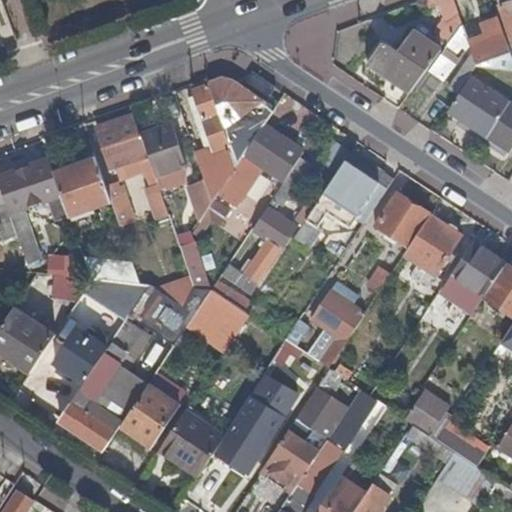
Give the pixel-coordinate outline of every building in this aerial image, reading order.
[(364,59),(407,88),(411,82),(457,16),(451,0),(423,0),(425,4),(435,2),(438,16),(426,33),(412,23),(394,46),(380,37),(364,59)] [(511,0),(506,0),(497,4),(508,37),(511,35),(511,0)] [(457,16),(411,82),(427,92),(466,40),(457,16)] [(501,30),(466,41),(469,49),(473,61),(508,50),(501,30)] [(473,61),(469,49),(445,82),(453,88),(473,61)] [(511,138),(511,104),(468,75),(446,106),(507,146),(511,138)] [(218,76),(203,82),(219,126),(259,100),(218,76)] [(201,184),(206,201),(233,162),(225,142),(219,126),(203,82),(188,88),(204,133),(185,141),(201,184)] [(107,164),(95,169),(106,199),(112,217),(124,213),(112,179),(147,167),(135,134),(134,128),(131,129),(125,112),(92,123),(107,164)] [(225,142),(233,162),(240,151),(256,127),(243,117),(225,142)] [(171,121),(135,134),(147,167),(152,179),(187,167),(171,121)] [(299,146),(260,121),(256,127),(240,151),(243,153),(223,182),(239,193),(260,162),(279,176),(291,157),(299,146)] [(315,159),(332,170),(346,149),(329,138),(315,159)] [(332,170),(290,234),(301,242),(315,220),(312,218),(320,206),(344,221),(350,212),(363,193),(372,199),(389,171),(349,145),(346,149),(332,170)] [(0,181),(3,189),(0,190),(0,202),(11,233),(20,260),(34,255),(17,206),(42,197),(48,217),(62,212),(46,168),(41,152),(21,159),(6,164),(0,166),(0,181)] [(4,157),(6,164),(21,159),(19,152),(4,157)] [(95,169),(89,153),(46,168),(62,212),(63,215),(106,199),(95,169)] [(300,163),(291,157),(279,176),(260,205),(262,207),(250,226),(263,235),(240,269),(224,259),(217,269),(249,290),(291,226),(266,210),(272,200),(275,202),(300,163)] [(162,208),(152,179),(139,184),(150,213),(162,208)] [(206,201),(201,184),(189,189),(198,214),(206,201)] [(425,206),(391,184),(370,216),(405,238),(425,208),(425,206)] [(359,217),(372,199),(363,193),(350,212),(359,217)] [(0,202),(0,236),(11,233),(0,202)] [(405,238),(397,249),(430,270),(457,229),(425,208),(405,238)] [(477,293),(499,259),(470,239),(441,285),(470,304),(477,293)] [(376,283),(387,266),(376,259),(365,276),(376,283)] [(511,313),(511,267),(499,259),(477,293),(511,315),(511,313)] [(185,273),(190,286),(191,286),(206,287),(206,285),(200,267),(185,273)] [(54,274),(49,297),(75,302),(80,280),(54,274)] [(139,282),(140,280),(109,277),(94,301),(117,316),(123,308),(139,282)] [(206,287),(240,310),(246,301),(212,277),(206,287)] [(321,364),(322,365),(361,305),(351,298),(357,288),(345,281),(339,290),(329,283),(305,320),(317,328),(302,352),(311,358),(321,364)] [(154,292),(139,282),(123,308),(137,317),(154,292)] [(196,301),(206,287),(191,286),(179,304),(189,312),(196,301)] [(240,310),(206,287),(196,301),(231,326),(241,311),(240,310)] [(246,301),(240,310),(241,311),(250,317),(258,305),(248,298),(246,301)] [(0,311),(0,357),(21,372),(47,332),(4,305),(0,311)] [(113,427),(143,383),(111,362),(134,327),(117,316),(102,339),(75,382),(51,418),(99,450),(113,427)] [(295,317),(281,338),(289,343),(302,322),(295,317)] [(75,382),(102,339),(86,328),(81,336),(66,326),(43,361),(75,382)] [(258,373),(220,433),(251,452),(288,392),(258,373)] [(256,464),(288,485),(293,478),(297,471),(328,424),(344,401),(311,379),(307,386),(298,399),(288,415),(256,464)] [(143,383),(113,427),(142,446),(172,402),(143,383)] [(422,386),(401,418),(405,421),(430,438),(439,425),(434,422),(447,403),(422,386)] [(218,435),(177,409),(152,447),(193,474),(218,435)] [(511,415),(484,456),(511,475),(511,415)] [(430,438),(405,421),(399,430),(442,457),(447,450),(430,438)] [(328,424),(297,471),(307,478),(339,431),(328,424)] [(312,484),(322,491),(346,455),(335,448),(312,484)] [(481,472),(479,471),(472,466),(447,450),(442,457),(430,475),(472,501),(481,488),(488,477),(481,472)] [(346,455),(322,491),(308,511),(331,511),(344,493),(339,490),(350,474),(348,473),(357,459),(347,453),(346,455)] [(374,469),(345,511),(369,511),(391,480),(374,469)] [(504,487),(488,477),(481,488),(505,504),(508,501),(511,503),(511,492),(504,487)] [(296,511),(311,490),(293,478),(288,485),(270,511),(296,511)] [(23,511),(33,497),(17,487),(0,511),(23,511)]
